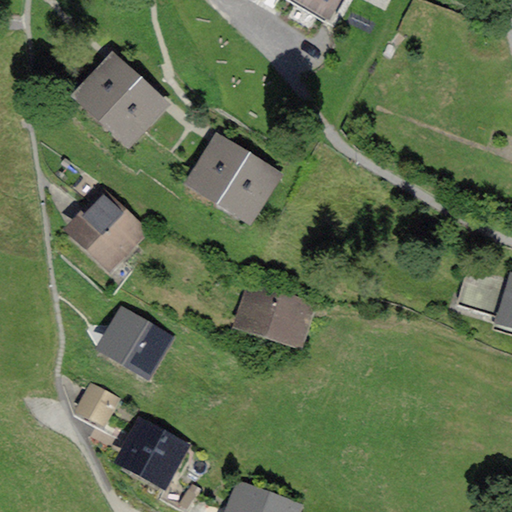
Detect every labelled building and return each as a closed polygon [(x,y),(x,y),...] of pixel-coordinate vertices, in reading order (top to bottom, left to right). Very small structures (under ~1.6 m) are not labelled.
[(297,0),(325,16),(333,0),(297,0)] [(84,90),(130,133),(159,101),(112,59),(84,90)] [(218,140),(196,176),(250,209),(272,173),(218,140)] [(77,225),(109,256),(138,225),(106,194),(77,225)] [(458,300),(511,315),(511,277),(468,264),(458,300)] [(243,316),(295,333),(306,299),(254,282),(243,316)] [(108,342),(147,365),(164,335),(125,312),(108,342)] [(94,381),(82,404),(103,415),(115,393),(94,381)] [(163,475),(175,453),(181,456),(187,446),(144,421),(126,455),(163,475)] [(233,511),(288,511),(292,503),(244,485),(233,511)]
